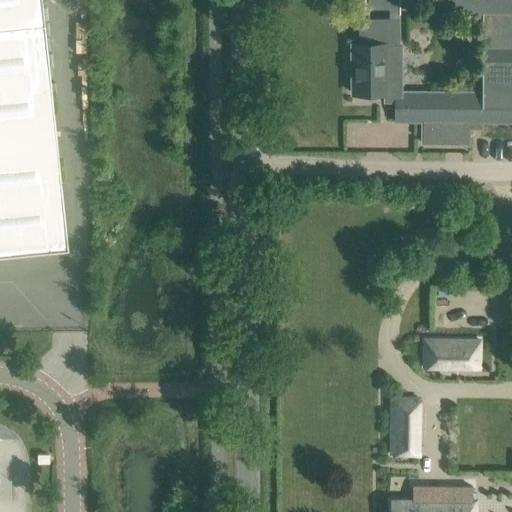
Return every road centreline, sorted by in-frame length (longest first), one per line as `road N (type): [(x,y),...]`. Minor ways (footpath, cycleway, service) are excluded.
road 1 (tertiary): [(248,511),(244,0)]
road 2 (track): [(245,173),(511,170)]
road 3 (unclassified): [(71,511),(62,415),(41,389),(0,377)]
